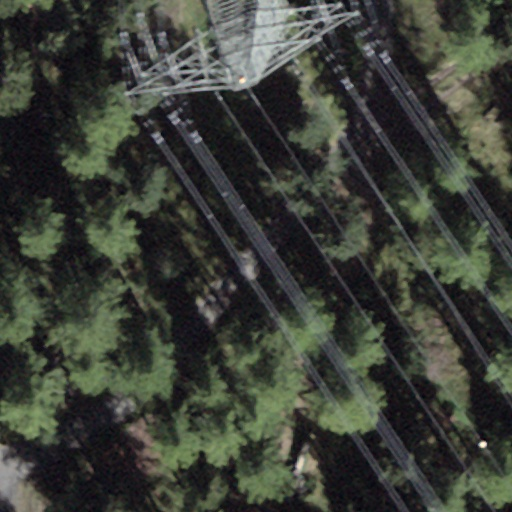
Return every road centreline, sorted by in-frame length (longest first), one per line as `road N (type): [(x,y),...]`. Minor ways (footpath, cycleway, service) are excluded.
road 1 (track): [(376,0),(376,123),(351,278),(261,511)]
road 2 (track): [(0,459),(25,460),(133,416),(376,123)]
